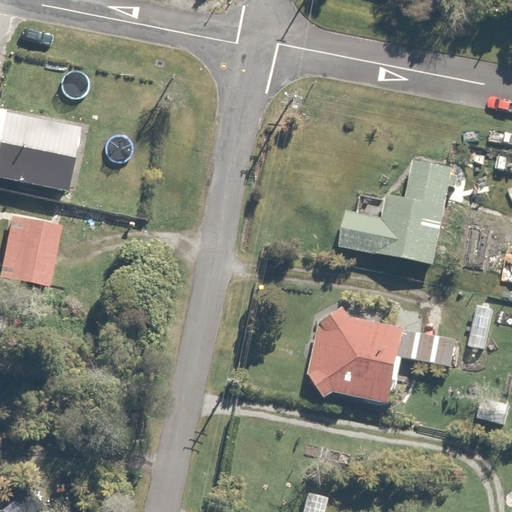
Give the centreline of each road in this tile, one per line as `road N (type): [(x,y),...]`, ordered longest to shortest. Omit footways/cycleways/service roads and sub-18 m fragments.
road 1 (residential): [(158,511),(256,44)]
road 2 (residential): [(511,90),(256,44)]
road 3 (residential): [(256,44),(27,0)]
